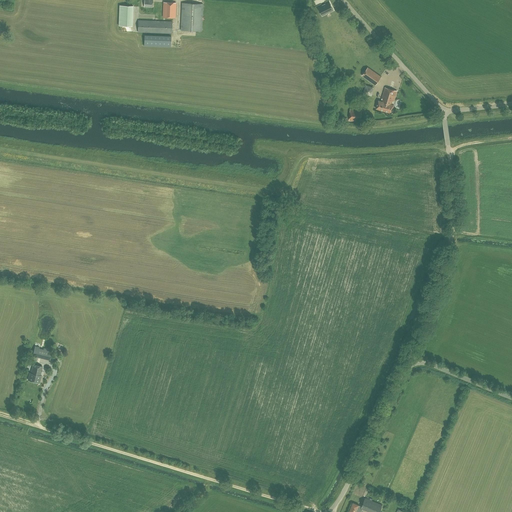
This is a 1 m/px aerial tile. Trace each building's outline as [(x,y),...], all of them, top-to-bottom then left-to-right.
[(176,3),(164,2),(163,17),(175,18),(176,3)] [(202,4),(182,3),(181,30),(201,30),(202,4)] [(320,5),(322,14),(333,12),(331,3),(327,4),(327,5),(324,5),(324,4),(320,5)] [(133,6),(119,5),(119,26),(132,26),(133,6)] [(172,22),(138,20),(138,32),(172,34),(172,22)] [(171,36),(144,35),(145,46),(171,47),(171,36)] [(375,85),(381,77),(368,67),(362,75),(375,85)] [(393,104),(397,91),(385,87),(381,101),(379,100),(376,108),(392,113),(394,105),(393,104)] [(362,110),(350,109),(349,121),(360,122),(362,110)] [(53,350),(44,348),(43,349),(39,348),(40,347),(35,346),(33,352),(33,356),(50,360),(53,350)] [(40,375),(42,366),(33,364),(31,373),(30,373),(28,380),(40,383),(42,376),(40,375)] [(369,511),(379,511),(383,505),(365,497),(361,507),(353,503),(349,511),(358,511),(361,511),(362,509),(369,511)]
